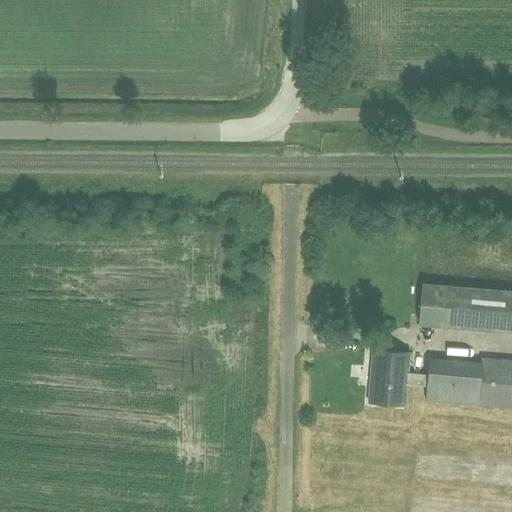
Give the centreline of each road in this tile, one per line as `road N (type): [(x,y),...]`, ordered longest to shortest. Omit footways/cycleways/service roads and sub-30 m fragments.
road 1 (unclassified): [(0,132),(232,134),(272,127),(286,116),(299,70),(301,0)]
road 2 (unclassified): [(284,511),(293,192)]
